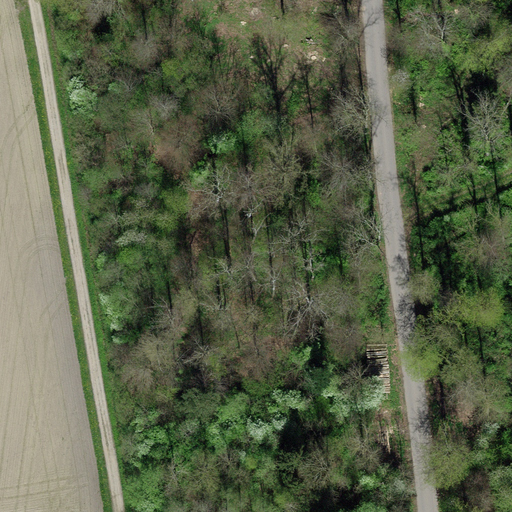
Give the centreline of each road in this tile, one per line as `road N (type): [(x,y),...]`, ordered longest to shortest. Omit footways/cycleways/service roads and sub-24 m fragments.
road 1 (unclassified): [(374,0),(427,511)]
road 2 (track): [(0,6),(28,97),(71,511)]
